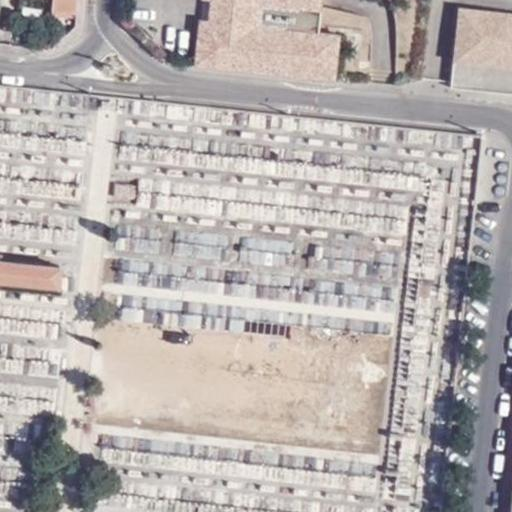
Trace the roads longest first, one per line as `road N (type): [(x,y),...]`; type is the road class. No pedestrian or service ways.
road 1 (residential): [(511,112),(169,81)]
road 2 (residential): [(475,511),(511,177)]
